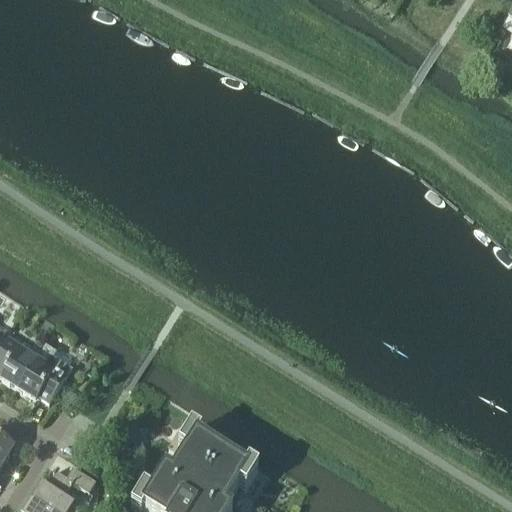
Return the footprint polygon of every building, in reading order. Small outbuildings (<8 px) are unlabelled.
[(0,384),(16,394),(38,360),(28,354),(32,348),(11,335),(0,352),(0,384)] [(38,360),(16,394),(35,406),(38,402),(49,409),(71,372),(51,360),(47,366),(38,360)] [(79,400),(70,395),(65,403),(75,408),(79,400)] [(225,511),(248,475),(194,441),(171,478),(164,474),(139,511),(225,511)] [(0,442),(0,468),(1,469),(11,454),(3,449),(5,446),(0,442)] [(42,490),(33,504),(45,511),(76,511),(62,503),(72,487),(88,498),(95,486),(94,486),(98,479),(86,472),(82,478),(73,472),(66,482),(55,475),(44,491),(42,490)]
